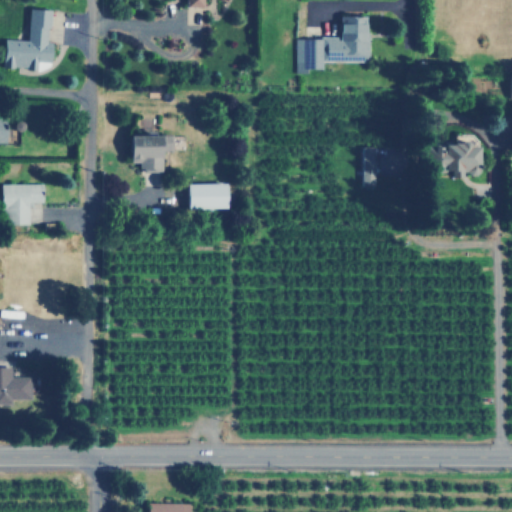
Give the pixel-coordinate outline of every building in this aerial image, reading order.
[(0,68),(48,69),(49,9),(24,8),(23,39),(0,39),(0,68)] [(288,70),(309,70),(309,61),(363,61),(363,15),(332,15),(333,37),(287,38),(288,70)] [(0,117),(0,142),(9,142),(8,117),(0,117)] [(122,134),(123,170),(150,169),(149,157),(162,157),(161,133),(122,134)] [(420,170),(445,171),(445,175),(455,175),(455,172),(472,173),(473,145),(464,144),(464,143),(421,142),(420,170)] [(358,185),(376,185),(377,152),(372,152),(372,145),(359,145),(358,185)] [(44,201),(43,182),(4,183),(5,224),(29,223),(29,202),(44,201)] [(190,208),(229,207),(229,182),(189,183),(190,208)] [(0,402),(13,403),(13,399),(32,399),(32,377),(11,376),(11,366),(0,366),(0,402)] [(183,511),(184,503),(142,502),(142,511),(183,511)]
